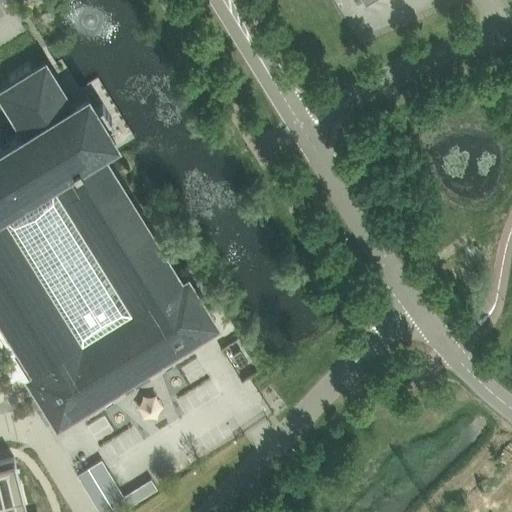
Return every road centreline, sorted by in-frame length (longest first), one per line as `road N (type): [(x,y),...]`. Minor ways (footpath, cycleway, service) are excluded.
road 1 (unclassified): [(214,511),(412,306)]
road 2 (unclassified): [(302,130),(396,78),(511,33)]
road 3 (unclassified): [(412,306),(302,130)]
road 4 (unclassified): [(302,130),(226,0)]
road 5 (unclassified): [(511,406),(412,306)]
